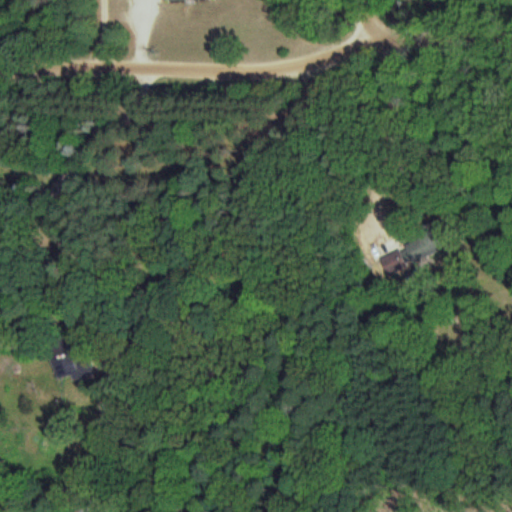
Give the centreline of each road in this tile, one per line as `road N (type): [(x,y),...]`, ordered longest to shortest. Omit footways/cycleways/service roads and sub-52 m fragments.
road 1 (residential): [(363,38),(303,64),(0,63)]
road 2 (residential): [(511,37),(363,38)]
